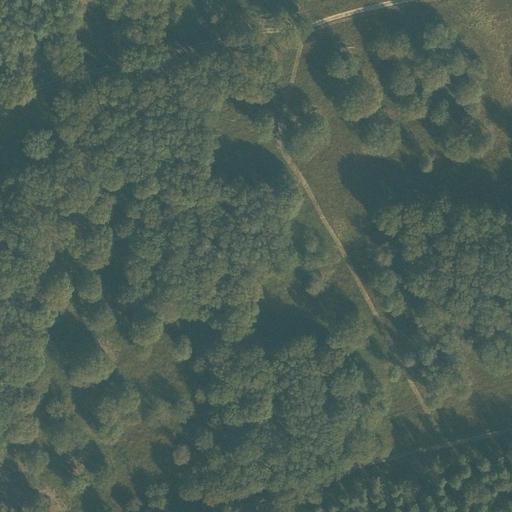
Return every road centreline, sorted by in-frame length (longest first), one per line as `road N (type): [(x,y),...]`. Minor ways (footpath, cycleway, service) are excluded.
road 1 (track): [(0,95),(251,42),(307,16),(408,0)]
road 2 (track): [(511,435),(180,511)]
road 3 (unknown): [(511,425),(292,474),(274,511)]
